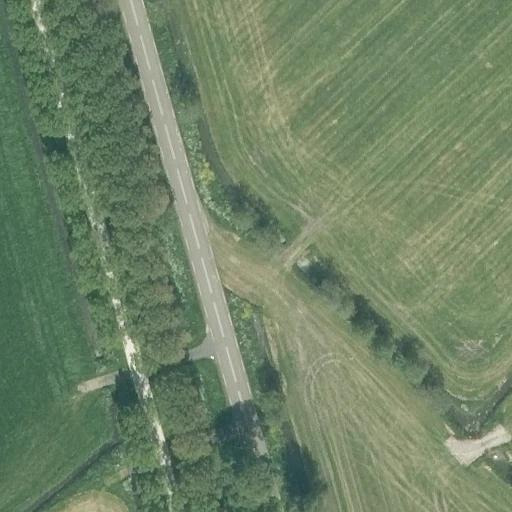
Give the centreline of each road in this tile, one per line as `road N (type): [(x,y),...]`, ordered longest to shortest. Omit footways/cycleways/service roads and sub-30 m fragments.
road 1 (secondary): [(271,511),(131,0)]
road 2 (track): [(84,388),(226,345)]
road 3 (track): [(127,471),(249,430)]
